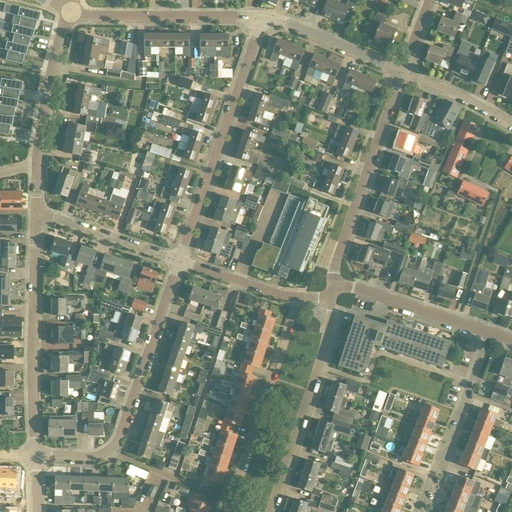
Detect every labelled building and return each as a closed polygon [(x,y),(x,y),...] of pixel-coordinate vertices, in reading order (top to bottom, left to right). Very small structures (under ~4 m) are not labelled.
[(299,0),(299,1),(306,4),(306,6),(314,9),(318,0),(299,0)] [(324,17),(331,19),(338,3),(331,0),(330,0),(320,0),(315,15),(324,18),(324,17)] [(347,0),(345,6),(338,3),(331,19),(338,22),(338,24),(347,28),(356,0),(347,0)] [(448,0),(447,3),(461,8),(463,3),(472,6),(474,0),(448,0)] [(5,6),(3,14),(21,17),(20,27),(36,29),(38,20),(40,21),(41,12),(5,6)] [(372,25),(378,28),(374,39),(376,40),(375,41),(381,44),(381,42),(391,46),(397,30),(383,25),(386,19),(389,20),(391,14),(379,10),(377,15),(376,14),(372,25)] [(486,25),(490,16),(476,10),(472,18),(486,25)] [(453,38),(459,22),(465,25),(468,17),(456,13),(452,22),(441,18),(436,31),(453,38)] [(510,37),(511,33),(511,25),(496,18),(491,29),(510,37)] [(0,23),(0,32),(16,35),(15,44),(32,47),(33,37),(35,38),(36,29),(20,27),(0,23)] [(199,34),(199,48),(200,48),(200,57),(206,57),(207,48),(214,48),(214,34),(199,34)] [(214,48),(214,57),(229,57),(229,48),(229,34),(214,34),(214,48)] [(151,57),(151,48),(159,48),(159,35),(143,35),(143,48),(144,48),(144,57),(151,57)] [(159,48),(174,48),(174,35),(159,35),(159,48)] [(189,57),(189,48),(190,35),(174,35),(174,48),(183,48),(183,57),(189,57)] [(110,41),(100,39),(87,37),(85,51),(107,55),(110,41)] [(276,63),(279,54),(286,57),(291,45),(278,39),(273,51),(269,60),(276,63)] [(0,41),(0,50),(12,52),(10,62),(27,65),(28,55),(30,55),(32,47),(15,44),(0,41)] [(452,72),(459,75),(459,76),(465,79),(465,78),(469,80),(477,61),(479,57),(479,56),(468,52),(471,45),(462,41),(457,53),(460,54),(452,72)] [(126,44),(124,56),(131,57),(132,45),(126,44)] [(444,44),(442,50),(431,46),(428,53),(428,52),(427,54),(428,54),(425,60),(440,65),(441,60),(448,63),(454,48),(444,44)] [(296,71),(300,63),(305,51),(291,45),(286,57),(283,65),(296,71)] [(104,70),(107,55),(85,51),(82,66),(104,70)] [(477,61),(469,80),(471,81),(470,82),(478,85),(479,84),(485,86),(497,56),(491,53),(488,60),(479,57),(477,61)] [(319,81),(323,72),(328,60),(314,54),(309,66),(309,67),(305,75),(319,81)] [(332,87),(336,78),(341,66),(328,60),(323,72),(329,75),(326,84),(332,87)] [(140,78),(158,78),(158,73),(148,73),(148,71),(146,72),(146,61),(139,61),(139,72),(140,72),(140,78)] [(214,67),(214,78),(231,78),(232,70),(222,70),(222,61),(214,61),(214,67)] [(158,73),(158,78),(158,79),(158,87),(165,87),(166,77),(164,77),(165,62),(159,62),(158,73)] [(511,65),(507,64),(496,93),(499,94),(498,96),(505,99),(506,97),(509,98),(511,91),(511,65)] [(106,76),(120,78),(135,81),(135,74),(121,71),(107,69),(106,76)] [(348,93),(351,85),(358,87),(363,75),(350,70),(345,82),(342,90),(348,93)] [(368,102),(372,93),(377,81),(363,75),(358,87),(359,88),(356,93),(363,96),(362,99),(368,102)] [(0,76),(0,85),(5,86),(3,95),(20,98),(22,89),(23,89),(25,81),(0,76)] [(287,87),(294,90),(298,81),(299,79),(292,76),(287,87)] [(182,88),(191,90),(194,81),(185,79),(175,77),(173,85),(182,87),(182,88)] [(304,84),(298,81),(294,90),(292,94),(293,94),(291,100),(295,102),(297,96),(298,97),(304,84)] [(101,89),(91,87),(79,85),(75,102),(95,106),(96,103),(89,101),(90,94),(100,96),(101,89)] [(107,86),(106,92),(125,96),(126,89),(119,88),(107,86)] [(217,98),(205,93),(196,90),(194,97),(192,105),(212,112),(217,98)] [(325,92),(318,110),(326,113),(331,101),(330,101),(332,95),(325,92)] [(257,93),(252,107),(273,114),(275,108),(282,110),(283,107),(287,109),(289,102),(270,95),(269,97),(257,93)] [(0,94),(0,103),(0,104),(0,103),(0,112),(15,115),(17,106),(19,106),(20,98),(3,95),(0,94)] [(414,132),(421,135),(427,117),(429,118),(430,116),(422,113),(426,102),(413,97),(408,113),(414,115),(410,126),(416,128),(414,132)] [(448,130),(460,109),(444,100),(433,120),(432,121),(448,130)] [(86,121),(86,122),(96,124),(96,123),(114,127),(115,120),(96,117),(97,111),(95,110),(95,106),(75,102),(73,114),(90,117),(89,122),(86,121)] [(208,125),(212,112),(192,105),(189,112),(187,118),(195,121),(208,125)] [(260,125),(269,128),(273,114),(252,107),(247,121),(260,125)] [(0,132),(10,134),(12,124),(14,124),(15,115),(0,112),(0,132)] [(173,118),(169,117),(165,116),(153,112),(151,120),(160,123),(160,124),(178,130),(181,121),(173,118)] [(175,113),(173,118),(181,121),(183,116),(175,113)] [(429,118),(427,117),(421,135),(427,137),(432,121),(433,120),(429,118)] [(464,120),(458,134),(472,139),(477,126),(464,120)] [(69,124),(67,138),(83,141),(85,132),(94,134),(96,124),(86,122),(85,126),(69,124)] [(293,131),(301,133),(303,124),(296,122),(293,131)] [(334,138),(341,141),(354,146),(359,132),(339,124),(334,138)] [(274,127),(271,134),(296,142),(297,136),(289,133),(290,132),(274,127)] [(182,135),(180,142),(200,149),(205,135),(183,128),(181,134),(182,135)] [(266,137),(257,134),(244,130),(239,144),(252,148),(254,141),(264,144),(266,137)] [(397,141),(398,141),(396,147),(415,154),(414,157),(420,159),(421,155),(418,154),(420,147),(413,145),(415,138),(401,133),(400,134),(399,134),(398,135),(396,139),(397,141)] [(418,134),(416,141),(436,148),(438,142),(427,137),(421,135),(418,134)] [(467,152),(472,139),(458,134),(453,147),(467,152)] [(91,152),(81,151),(83,141),(67,138),(64,154),(80,157),(79,161),(89,163),(91,152)] [(328,151),(336,154),(336,155),(348,160),(354,146),(341,141),(338,148),(330,145),(328,151)] [(174,155),(183,158),(183,159),(195,163),(200,149),(180,142),(177,149),(176,149),(174,155)] [(152,144),(149,152),(169,159),(171,151),(152,144)] [(259,159),(250,155),(252,148),(239,144),(235,158),(247,162),(257,165),(259,159)] [(461,165),(467,152),(453,147),(448,159),(461,165)] [(393,155),(388,170),(400,174),(404,176),(408,166),(409,167),(412,168),(413,165),(415,161),(413,160),(406,158),(405,159),(393,155)] [(428,170),(429,170),(431,163),(420,159),(417,166),(428,170)] [(456,178),(461,165),(448,159),(442,173),(456,178)] [(321,167),(330,170),(327,177),(339,182),(344,169),(332,164),(332,165),(323,162),(321,167)] [(431,163),(429,170),(436,172),(438,165),(431,163)] [(161,170),(159,176),(166,179),(175,182),(187,186),(192,172),(180,168),(179,168),(171,165),(168,172),(161,170)] [(259,165),(257,171),(267,174),(269,168),(259,165)] [(252,173),(246,171),(232,166),(228,178),(248,185),(252,173)] [(66,198),(69,189),(75,191),(81,173),(70,170),(68,176),(61,173),(54,194),(66,198)] [(265,180),(267,174),(257,171),(257,170),(254,176),(265,180)] [(428,170),(423,186),(430,188),(436,172),(429,170),(428,170)] [(108,186),(113,188),(118,173),(114,172),(112,179),(111,179),(108,186)] [(120,174),(118,173),(113,188),(120,191),(125,177),(120,175),(120,174)] [(287,177),(284,182),(302,190),(305,184),(287,177)] [(313,187),(321,191),(333,196),(339,182),(327,177),(326,179),(322,178),(320,183),(316,181),(313,187)] [(399,180),(399,182),(386,177),(380,193),(393,197),(394,196),(400,199),(400,197),(405,199),(402,205),(412,208),(415,199),(401,194),(403,190),(404,190),(407,182),(399,180)] [(148,190),(150,179),(144,178),(142,189),(148,190)] [(245,195),(248,185),(228,178),(224,189),(238,194),(238,193),(245,195)] [(290,185),(275,179),(273,183),(271,189),(286,194),(290,185)] [(457,194),(470,200),(476,187),(463,181),(457,194)] [(164,186),(162,193),(170,196),(182,200),(187,186),(175,182),(172,189),(164,186)] [(83,184),(80,192),(75,204),(90,209),(94,197),(96,190),(89,188),(90,187),(83,184)] [(446,195),(449,188),(442,184),(439,192),(446,195)] [(489,194),(476,187),(470,200),(482,207),(489,194)] [(151,204),(154,195),(139,190),(136,198),(151,204)] [(0,191),(0,210),(21,210),(21,192),(0,191)] [(112,194),(109,202),(104,214),(119,219),(126,199),(112,194)] [(249,194),(246,200),(257,204),(259,197),(249,194)] [(289,195),(270,243),(284,249),(303,200),(289,195)] [(242,203),(236,201),(222,196),(218,208),(238,215),(242,203)] [(109,202),(94,197),(90,209),(104,214),(109,202)] [(308,198),(279,273),(278,277),(286,280),(290,269),(302,274),(328,208),(316,203),(317,201),(308,198)] [(254,210),(257,204),(246,200),(244,207),(254,210)] [(390,202),(389,204),(378,200),(373,213),(386,217),(391,219),(397,204),(390,202)] [(175,208),(163,204),(155,201),(150,215),(171,222),(175,208)] [(131,232),(133,225),(135,226),(135,225),(134,225),(136,221),(137,221),(138,217),(139,218),(141,211),(130,208),(125,223),(127,224),(125,230),(131,232)] [(234,226),(238,215),(218,208),(214,219),(228,224),(234,226)] [(166,236),(171,222),(150,215),(148,222),(147,221),(145,228),(154,231),(154,232),(166,236)] [(0,237),(2,238),(2,233),(16,233),(16,219),(0,219),(0,222),(0,237)] [(376,221),(374,224),(370,223),(365,238),(381,243),(384,234),(383,234),(384,231),(392,234),(394,227),(376,221)] [(397,221),(395,227),(414,233),(416,227),(397,221)] [(238,225),(236,231),(246,235),(249,228),(238,225)] [(231,234),(226,232),(211,227),(207,239),(227,245),(228,246),(231,234)] [(245,240),(246,235),(236,231),(234,237),(245,240)] [(410,234),(409,242),(426,244),(427,236),(410,234)] [(16,244),(7,244),(7,238),(2,238),(0,237),(0,255),(0,256),(15,256),(16,244)] [(75,257),(68,255),(72,243),(56,238),(52,252),(62,255),(59,266),(58,270),(60,270),(58,276),(68,279),(70,274),(73,275),(74,266),(76,259),(75,258),(75,257)] [(473,253),(477,241),(470,238),(466,250),(473,253)] [(225,250),(227,245),(207,239),(203,250),(218,255),(229,258),(231,252),(225,250)] [(385,242),(383,249),(401,255),(404,248),(385,242)] [(251,267),(273,275),(281,251),(263,244),(255,255),(251,267)] [(375,247),(374,250),(362,246),(357,261),(372,266),(373,263),(384,267),(389,251),(375,247)] [(78,262),(84,264),(83,268),(87,270),(84,279),(82,287),(89,289),(91,281),(97,266),(92,265),(96,252),(81,247),(77,259),(76,259),(74,266),(77,267),(78,262)] [(231,259),(238,261),(241,250),(235,248),(231,259)] [(107,272),(114,274),(119,260),(105,255),(101,268),(97,266),(91,281),(102,285),(107,272)] [(16,258),(15,258),(15,256),(0,256),(0,260),(0,274),(5,274),(6,274),(6,268),(15,269),(15,267),(16,267),(18,265),(18,259),(16,258)] [(399,283),(412,287),(417,273),(419,268),(421,261),(416,259),(414,266),(408,264),(410,259),(401,256),(395,275),(401,277),(399,283)] [(417,273),(412,287),(426,292),(430,278),(437,280),(442,264),(435,262),(433,267),(426,265),(427,263),(425,262),(427,257),(423,256),(422,261),(421,261),(419,268),(417,273)] [(114,274),(122,277),(117,290),(128,294),(133,279),(129,277),(133,264),(119,260),(114,274)] [(436,290),(439,291),(437,295),(451,300),(455,289),(445,286),(447,279),(450,269),(442,266),(438,276),(440,277),(436,290)] [(500,288),(507,291),(511,275),(511,267),(507,266),(500,288)] [(158,273),(143,268),(137,287),(151,292),(158,273)] [(477,268),(475,276),(471,288),(476,290),(475,294),(471,306),(486,311),(490,299),(489,299),(492,291),(481,287),(484,279),(487,272),(477,268)] [(453,286),(462,289),(467,274),(458,272),(453,286)] [(10,280),(5,280),(5,274),(0,274),(0,292),(15,293),(15,288),(9,288),(10,280)] [(189,300),(203,305),(207,292),(193,287),(189,300)] [(15,298),(15,293),(0,292),(0,305),(9,306),(9,298),(15,298)] [(222,297),(207,292),(203,305),(217,309),(222,297)] [(511,292),(508,301),(502,299),(498,313),(510,317),(511,312),(511,292)] [(253,307),(256,298),(242,293),(239,302),(253,307)] [(65,297),(65,300),(52,300),(52,316),(65,316),(65,309),(77,309),(77,310),(85,310),(85,297),(65,297)] [(121,313),(118,324),(138,331),(142,318),(122,311),(123,306),(101,299),(101,307),(121,313)] [(130,308),(144,313),(147,303),(134,299),(130,308)] [(275,320),(270,318),(271,312),(259,309),(257,315),(259,316),(255,327),(271,332),(275,320)] [(183,317),(197,322),(199,318),(200,315),(185,310),(183,317)] [(221,310),(217,323),(215,328),(222,330),(228,312),(221,310)] [(90,323),(99,323),(99,315),(90,315),(90,323)] [(442,368),(451,342),(379,318),(378,322),(356,315),(339,366),(364,374),(374,345),(442,368)] [(0,318),(0,336),(21,337),(21,318),(0,318)] [(194,342),(197,334),(201,335),(202,329),(194,326),(181,322),(177,336),(190,340),(194,342)] [(255,327),(242,323),(240,328),(246,329),(243,336),(267,344),(271,332),(255,327)] [(125,326),(122,333),(115,331),(115,333),(99,328),(98,336),(118,343),(120,339),(134,344),(138,331),(118,324),(125,326)] [(208,326),(206,333),(219,338),(222,330),(215,328),(208,326)] [(86,328),(65,328),(52,328),(52,344),(74,343),(74,336),(77,336),(77,340),(86,340),(86,328)] [(250,344),(247,351),(263,356),(267,344),(243,336),(238,334),(236,339),(250,344)] [(114,352),(112,359),(127,364),(131,352),(117,347),(118,343),(98,336),(98,342),(106,345),(105,349),(114,352)] [(195,342),(189,340),(190,340),(177,336),(172,350),(185,354),(188,346),(193,348),(195,342)] [(222,342),(217,359),(223,360),(228,343),(222,342)] [(0,359),(1,359),(1,361),(6,361),(6,359),(13,359),(13,356),(15,356),(15,350),(13,350),(13,347),(6,346),(6,345),(1,345),(1,346),(0,346),(0,359)] [(180,368),(185,354),(172,350),(167,364),(180,368)] [(247,351),(244,362),(242,362),(240,367),(253,372),(254,367),(259,368),(263,356),(247,351)] [(67,352),(67,357),(52,357),(52,372),(68,372),(68,365),(72,365),(72,361),(80,361),(80,364),(89,364),(89,363),(91,363),(94,353),(89,353),(89,352),(67,352)] [(112,359),(110,365),(100,362),(98,367),(91,365),(89,369),(91,370),(107,375),(109,371),(123,376),(127,364),(112,359)] [(495,391),(502,393),(506,395),(509,388),(511,379),(511,377),(511,362),(504,360),(499,375),(505,377),(502,386),(497,384),(495,391)] [(186,370),(180,368),(167,364),(163,378),(176,382),(178,374),(184,376),(186,370)] [(256,378),(251,376),(253,372),(240,367),(239,372),(240,373),(236,385),(252,390),(256,378)] [(219,378),(221,371),(214,368),(212,376),(219,378)] [(110,376),(107,375),(91,370),(87,381),(100,385),(97,394),(115,400),(120,386),(108,382),(110,376)] [(14,372),(0,372),(0,386),(14,387),(14,372)] [(196,383),(194,388),(202,390),(206,377),(199,374),(197,383),(196,383)] [(66,376),(66,382),(52,382),(52,396),(68,396),(68,389),(80,389),(80,388),(84,388),(87,377),(80,377),(80,376),(66,376)] [(181,384),(176,382),(163,378),(158,392),(171,396),(173,389),(179,391),(181,384)] [(342,399),(345,390),(357,394),(360,385),(346,380),(345,385),(333,382),(329,395),(342,399)] [(221,385),(235,390),(233,397),(248,402),(252,390),(236,385),(223,381),(221,385)] [(200,396),(202,390),(194,388),(193,393),(200,396)] [(0,414),(13,415),(13,399),(2,399),(2,393),(0,393),(0,392),(0,391),(0,414)] [(218,397),(231,401),(229,409),(244,414),(248,402),(233,397),(219,392),(218,397)] [(390,394),(387,403),(392,405),(395,396),(390,394)] [(347,401),(342,399),(329,395),(324,410),(334,413),(332,419),(352,425),(355,415),(338,409),(339,408),(344,409),(347,401)] [(175,406),(168,404),(155,399),(151,413),(163,418),(166,411),(172,413),(175,406)] [(52,408),(63,408),(63,400),(52,400),(52,408)] [(75,417),(81,417),(81,403),(81,400),(73,400),(73,412),(75,412),(75,417)] [(198,417),(206,420),(212,403),(204,401),(202,407),(198,417)] [(103,420),(94,420),(94,412),(89,412),(89,403),(81,403),(81,417),(82,417),(82,424),(88,424),(88,436),(103,436),(103,420)] [(389,413),(392,405),(387,403),(384,411),(389,413)] [(374,404),(372,410),(380,413),(382,407),(374,404)] [(424,404),(420,416),(435,421),(439,410),(424,404)] [(187,415),(183,425),(190,427),(196,409),(189,406),(186,414),(187,415)] [(482,408),(477,420),(492,426),(497,414),(482,408)] [(229,409),(225,420),(223,420),(221,425),(233,429),(235,425),(240,426),(244,414),(229,409)] [(159,431),(163,418),(151,413),(146,427),(159,431)] [(49,416),(49,421),(49,437),(62,437),(63,421),(63,416),(49,416)] [(381,416),(378,425),(384,427),(387,418),(381,416)] [(420,416),(415,427),(430,433),(435,421),(420,416)] [(328,439),(331,430),(353,437),(356,427),(351,426),(352,425),(332,419),(330,424),(320,421),(316,435),(328,439)] [(488,437),(492,426),(477,420),(473,431),(488,437)] [(76,421),(63,421),(62,437),(76,437),(76,421)] [(221,431),(217,443),(233,448),(237,435),(232,434),(233,429),(221,425),(220,431),(221,431)] [(390,429),(384,427),(378,425),(374,435),(386,440),(390,429)] [(159,432),(159,431),(146,427),(141,441),(159,447),(164,433),(159,432)] [(415,427),(411,437),(426,443),(430,433),(415,427)] [(193,435),(216,443),(218,437),(214,435),(213,432),(210,431),(208,434),(202,432),(203,430),(195,428),(193,435)] [(483,448),(488,437),(473,431),(469,442),(483,448)] [(366,451),(371,438),(361,434),(356,448),(366,451)] [(216,448),(214,455),(229,460),(233,448),(217,443),(216,443),(193,435),(192,435),(188,446),(200,450),(202,443),(216,448)] [(334,452),(325,449),(328,439),(316,435),(311,449),(323,453),(322,455),(332,458),(334,452)] [(402,441),(409,444),(407,448),(422,454),(426,443),(411,437),(404,435),(402,441)] [(491,449),(495,438),(489,436),(485,447),(491,449)] [(149,460),(152,452),(159,454),(161,448),(159,447),(141,441),(136,455),(149,460)] [(174,452),(181,454),(184,444),(178,442),(176,447),(171,445),(169,450),(174,452)] [(372,442),(370,448),(378,451),(380,445),(372,442)] [(483,448),(469,442),(465,453),(485,461),(486,461),(490,451),(483,448)] [(396,459),(401,460),(418,467),(423,455),(422,454),(407,448),(401,446),(396,459)] [(204,464),(210,465),(210,467),(225,472),(229,460),(214,455),(200,450),(198,455),(206,457),(204,464)] [(176,471),(181,454),(174,452),(173,457),(172,457),(168,468),(176,471)] [(475,471),(476,470),(481,472),(485,461),(465,453),(464,452),(459,464),(475,471)] [(369,453),(366,459),(371,461),(371,462),(378,464),(380,457),(369,453)] [(337,457),(335,462),(345,466),(347,461),(337,457)] [(184,458),(181,470),(195,474),(199,462),(184,458)] [(380,464),(390,468),(392,462),(383,458),(380,464)] [(368,470),(371,462),(371,461),(366,459),(363,468),(368,470)] [(163,469),(165,462),(158,460),(156,467),(163,469)] [(320,462),(319,464),(307,460),(303,474),(315,478),(317,472),(325,474),(328,464),(320,462)] [(353,469),(345,466),(335,462),(335,463),(333,462),(330,468),(340,471),(338,474),(350,478),(353,469)] [(149,472),(131,465),(128,472),(145,480),(149,472)] [(214,488),(216,483),(221,484),(225,472),(210,467),(206,478),(204,478),(201,484),(214,488)] [(365,478),(368,470),(363,468),(360,476),(365,478)] [(393,468),(389,478),(409,486),(414,475),(399,469),(398,470),(393,468)] [(2,471),(1,494),(16,494),(16,471),(2,471)] [(321,491),(312,488),(315,478),(303,474),(298,488),(309,492),(309,494),(319,497),(321,491)] [(460,476),(455,488),(476,496),(480,484),(460,476)] [(55,490),(62,490),(62,496),(54,496),(54,505),(69,505),(69,504),(70,496),(70,490),(70,477),(55,477),(55,490)] [(70,490),(84,491),(84,478),(70,477),(70,490)] [(392,486),(390,492),(405,497),(409,486),(389,478),(387,477),(385,483),(392,486)] [(99,478),(84,478),(84,491),(99,491),(99,478)] [(99,491),(106,492),(106,498),(108,498),(108,508),(111,508),(113,507),(113,500),(114,479),(99,478),(99,491)] [(128,498),(128,492),(129,479),(114,479),(113,500),(121,500),(121,509),(133,509),(137,498),(128,498)] [(359,479),(354,490),(360,493),(360,492),(367,494),(371,483),(359,479)] [(146,496),(153,499),(158,488),(151,485),(146,496)] [(503,496),(509,498),(511,492),(505,489),(501,487),(497,494),(503,496)] [(380,494),(388,497),(386,502),(401,508),(405,497),(390,492),(382,488),(380,494)] [(455,488),(451,499),(471,507),(471,506),(472,507),(476,496),(455,488)] [(358,499),(360,493),(354,490),(350,501),(358,504),(360,500),(358,499)] [(192,500),(194,500),(191,511),(192,511),(207,511),(210,504),(205,503),(207,497),(194,493),(192,500)] [(323,495),(321,501),(331,505),(333,498),(323,495)] [(503,496),(499,504),(505,506),(509,498),(503,496)] [(307,501),(306,503),(294,499),(290,511),(304,511),(306,507),(313,510),(315,504),(307,501)] [(470,507),(471,507),(451,499),(446,510),(451,511),(475,511),(477,509),(470,507)] [(331,505),(321,501),(318,509),(328,511),(329,511),(331,511),(332,511),(334,506),(331,505)] [(378,511),(399,511),(401,508),(386,502),(381,501),(377,511),(378,511)]
